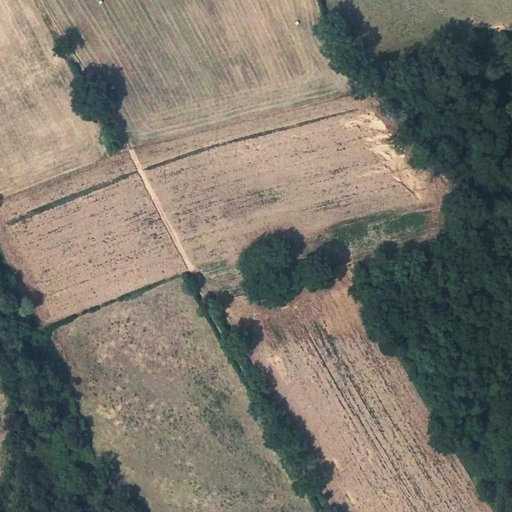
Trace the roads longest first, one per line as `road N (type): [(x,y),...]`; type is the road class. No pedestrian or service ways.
road 1 (track): [(203,301),(120,131),(42,0)]
road 2 (track): [(511,253),(461,223),(427,224),(200,295)]
